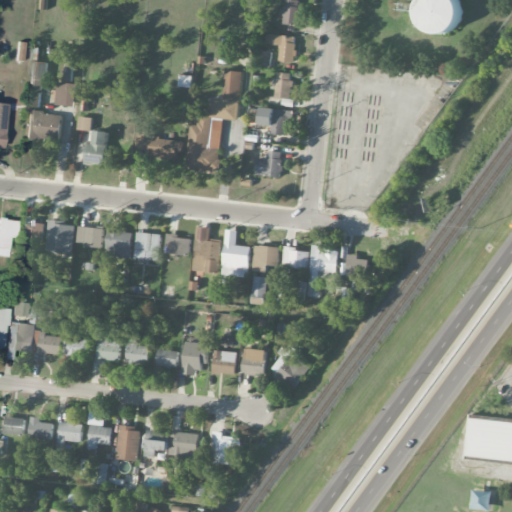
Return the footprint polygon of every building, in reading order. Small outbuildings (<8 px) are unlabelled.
[(284,16),(283,23),(297,25),(300,0),(297,0),(284,0),(282,16),(284,16)] [(421,0),(421,32),(461,32),(460,0),(421,0)] [(295,62),(297,36),(268,35),(267,44),(280,45),(279,62),(295,62)] [(272,51),(257,50),(256,66),(270,68),(272,51)] [(42,108),(47,63),(31,61),(29,84),(32,84),(30,107),(42,108)] [(187,169),(219,172),(223,120),(238,121),(242,72),(225,71),(223,102),(210,101),(209,117),(200,117),(199,125),(190,125),(187,169)] [(292,73),(275,72),(274,98),(291,99),(292,73)] [(74,107),(76,84),(58,82),(56,105),(74,107)] [(289,111),(262,107),(259,124),(272,127),(271,133),(284,136),(289,111)] [(63,114),(29,110),(26,138),(60,142),(63,114)] [(78,130),(92,131),(93,118),(79,117),(78,130)] [(108,132),(88,131),(87,164),(106,165),(108,132)] [(282,177),(283,152),(268,151),(268,159),(257,158),(256,176),(282,177)] [(16,237),(16,219),(0,218),(0,255),(8,256),(9,236),(16,237)] [(77,224),(51,220),(46,251),(73,255),(77,224)] [(45,222),(22,221),(22,239),(45,239),(45,222)] [(78,244),(103,247),(105,229),(80,226),(78,244)] [(211,228),(197,227),(193,271),(218,273),(221,242),(210,241),(211,228)] [(134,230),(108,229),(107,256),(132,257),(134,230)] [(250,246),(237,246),(237,231),(226,230),(223,275),(248,276),(250,246)] [(136,259),(161,260),(162,234),(137,233),(136,259)] [(192,238),(167,235),(166,253),(190,255),(192,238)] [(277,266),(278,247),(254,246),(252,271),(266,272),(266,265),(277,266)] [(308,296),(316,297),(317,277),(336,278),(338,248),(311,246),(308,296)] [(281,267),(307,270),(310,251),(284,247),(281,267)] [(368,258),(346,257),(345,276),(367,277),(368,258)] [(266,277),(252,277),(252,304),(265,305),(266,277)] [(293,298),(303,299),(305,282),(294,281),(293,298)] [(36,324),(8,323),(7,349),(35,350),(36,324)] [(121,334),(109,334),(109,329),(100,328),(98,361),(120,362),(121,334)] [(64,358),(91,359),(92,340),(81,340),(81,334),(70,333),(70,344),(65,343),(64,358)] [(63,335),(41,334),(40,354),(62,355),(63,335)] [(210,344),(187,341),(183,374),(199,376),(201,363),(208,364),(210,344)] [(149,365),(150,346),(140,346),(140,342),(128,342),(127,365),(149,365)] [(270,371),(298,388),(311,366),(297,358),(301,353),(287,344),(270,371)] [(178,367),(180,352),(159,349),(157,365),(178,367)] [(267,349),(244,349),(244,376),(266,377),(267,349)] [(214,374),(237,375),(238,352),(215,351),(214,374)] [(105,410),(90,409),(88,448),(97,448),(97,444),(111,445),(112,427),(104,427),(105,410)] [(23,436),(25,418),(5,416),(3,434),(23,436)] [(511,419),(470,416),(467,458),(511,461),(511,419)] [(30,439),(52,440),(53,423),(41,423),(41,417),(31,417),(30,439)] [(83,423),(60,422),(59,441),(82,442),(83,423)] [(120,426),(116,458),(137,461),(142,429),(120,426)] [(156,457),(156,450),(169,451),(170,433),(147,432),(146,457),(156,457)] [(199,433),(171,432),(170,458),(198,459),(199,433)] [(222,437),(223,432),(213,432),(212,465),(240,466),(241,437),(222,437)] [(95,483),(106,484),(109,464),(98,463),(95,483)] [(166,492),(177,494),(179,477),(168,475),(166,492)]
